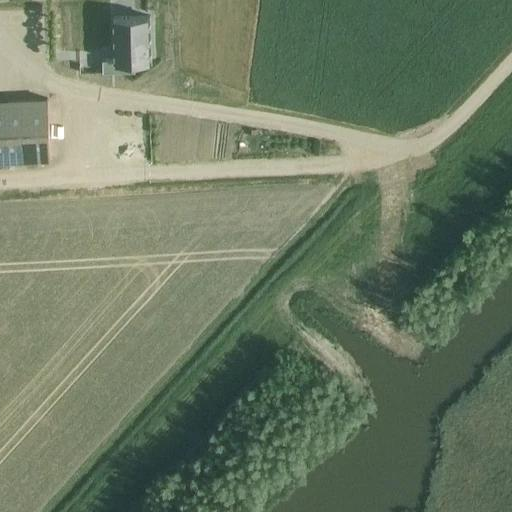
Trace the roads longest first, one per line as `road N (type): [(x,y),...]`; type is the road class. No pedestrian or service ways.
road 1 (track): [(0,179),(393,158)]
road 2 (unclassified): [(393,158),(464,113),(511,61)]
